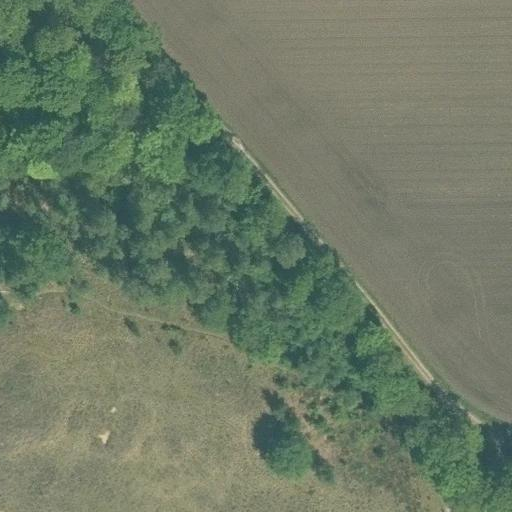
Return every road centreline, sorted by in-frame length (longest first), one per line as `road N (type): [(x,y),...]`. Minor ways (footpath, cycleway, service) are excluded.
road 1 (track): [(511,447),(447,406),(220,125)]
road 2 (track): [(0,136),(220,125)]
road 3 (track): [(220,125),(115,0)]
